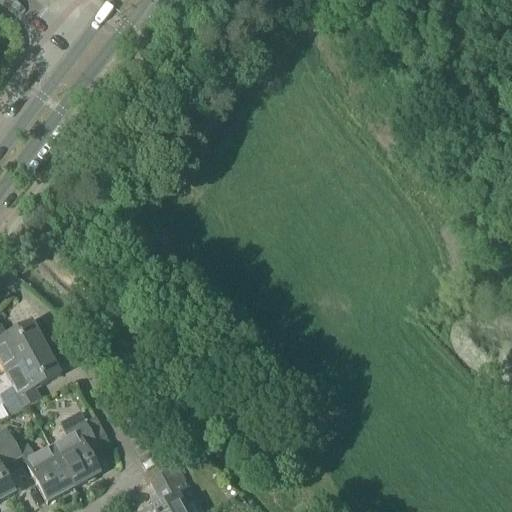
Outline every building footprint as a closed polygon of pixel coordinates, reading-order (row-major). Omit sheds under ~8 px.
[(0,370),(3,375),(45,354),(31,327),(5,341),(0,332),(0,370)] [(45,354),(3,375),(11,391),(0,397),(0,402),(9,420),(38,404),(33,394),(59,380),(45,354)] [(65,442),(49,451),(72,493),(98,479),(85,453),(95,447),(79,418),(58,429),(65,442)] [(72,493),(49,451),(33,460),(25,446),(16,451),(5,430),(0,432),(0,448),(9,465),(20,460),(45,507),(72,493)] [(0,504),(13,497),(0,472),(0,470),(9,465),(0,448),(0,504)] [(160,507),(151,511),(200,511),(178,470),(149,486),(160,507)]
